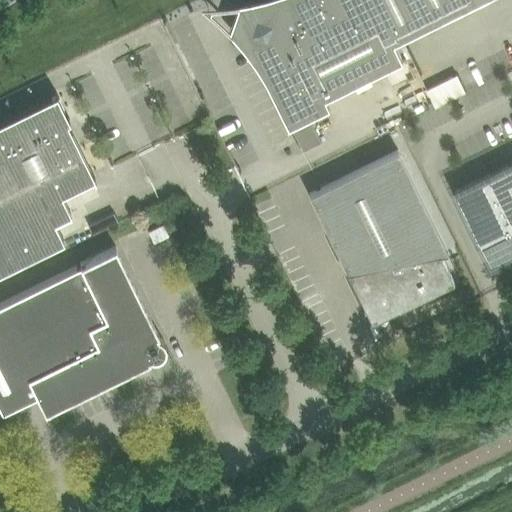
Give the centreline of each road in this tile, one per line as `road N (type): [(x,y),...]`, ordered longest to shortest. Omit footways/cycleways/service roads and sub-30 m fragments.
road 1 (unclassified): [(315,424),(181,150)]
road 2 (unknown): [(511,325),(432,155),(454,133),(511,106)]
road 3 (unclassified): [(113,511),(315,424)]
road 4 (unclassified): [(315,424),(511,327)]
